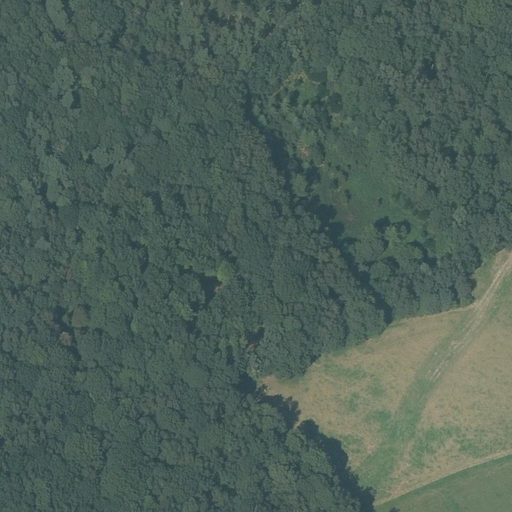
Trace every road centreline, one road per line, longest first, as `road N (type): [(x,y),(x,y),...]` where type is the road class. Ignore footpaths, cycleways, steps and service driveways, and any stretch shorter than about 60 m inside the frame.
road 1 (track): [(143,358),(177,362),(310,310),(436,291),(462,279),(511,215)]
road 2 (track): [(84,202),(79,133),(160,47),(180,0)]
road 3 (track): [(291,511),(205,411),(143,358)]
road 4 (track): [(0,384),(43,421),(60,423),(143,358)]
road 5 (track): [(143,358),(83,272),(76,223),(84,202)]
road 6 (track): [(84,202),(49,260),(0,305)]
